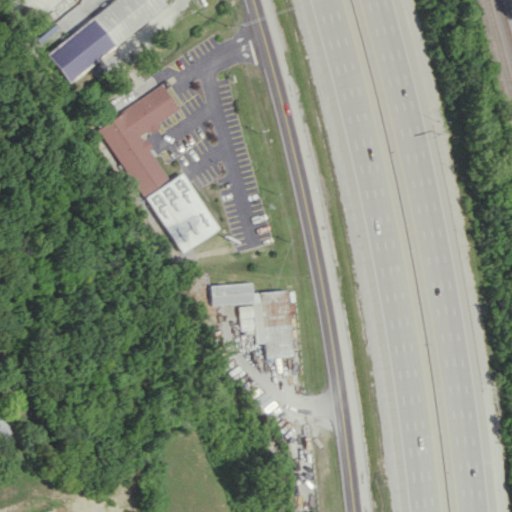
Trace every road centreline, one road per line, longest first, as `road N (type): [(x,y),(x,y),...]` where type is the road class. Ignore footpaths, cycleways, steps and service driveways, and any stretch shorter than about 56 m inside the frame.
road 1 (tertiary): [(353,511),(317,248),(255,0)]
road 2 (motorway): [(324,0),(378,217),(423,511)]
road 3 (motorway): [(472,511),(425,208),(373,0)]
road 4 (residential): [(338,402),(304,407),(277,396),(229,330)]
